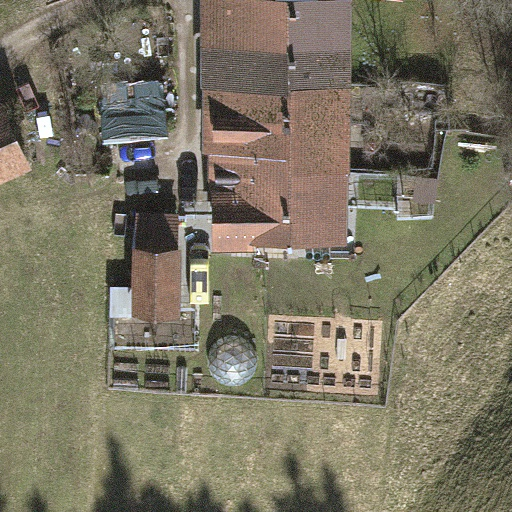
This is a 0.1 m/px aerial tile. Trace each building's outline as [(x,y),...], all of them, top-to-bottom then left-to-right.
[(199,0),(200,44),(354,41),(353,0),(199,0)] [(200,44),(201,85),(355,82),(354,41),(200,44)] [(201,85),(202,161),(356,158),(355,82),(201,85)] [(3,98),(0,99),(0,180),(33,166),(3,98)] [(165,99),(101,104),(104,142),(168,137),(165,99)] [(357,240),(356,158),(202,161),(203,242),(357,240)] [(176,211),(137,211),(137,317),(176,317),(176,211)]
